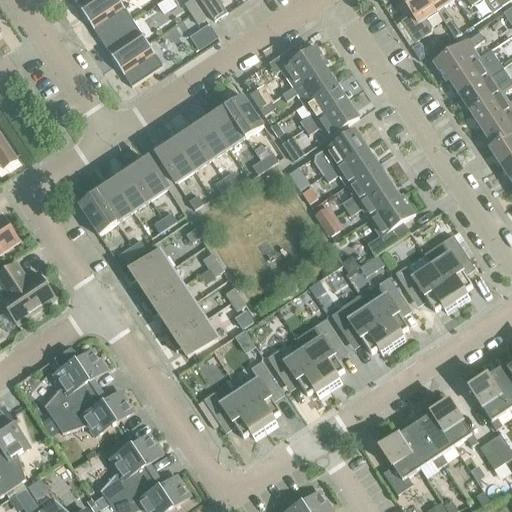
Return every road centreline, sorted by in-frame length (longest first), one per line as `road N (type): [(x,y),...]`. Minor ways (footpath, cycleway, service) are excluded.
road 1 (residential): [(511,271),(332,0)]
road 2 (residential): [(112,136),(318,0)]
road 3 (residential): [(99,310),(33,206),(43,180),(112,136)]
road 4 (residential): [(317,441),(511,314)]
road 5 (residential): [(230,490),(212,478),(99,310)]
road 6 (residential): [(20,0),(112,136)]
